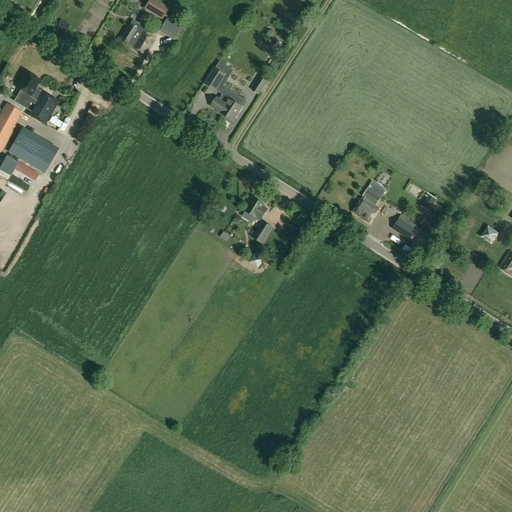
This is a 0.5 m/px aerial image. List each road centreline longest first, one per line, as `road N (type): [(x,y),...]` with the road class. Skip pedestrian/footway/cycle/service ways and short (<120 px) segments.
road 1 (unclassified): [(511,334),(0,6)]
road 2 (track): [(228,152),(328,0)]
road 3 (track): [(434,511),(511,390)]
